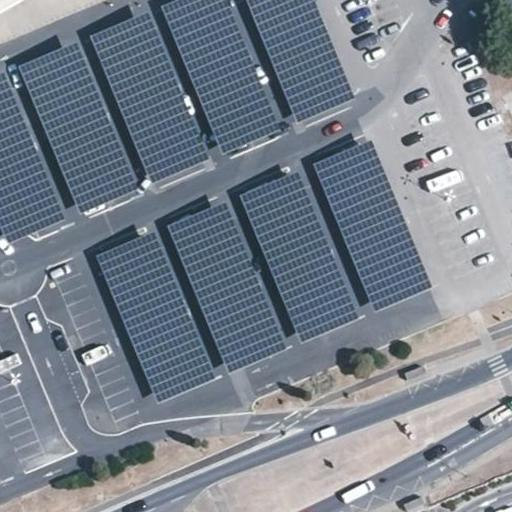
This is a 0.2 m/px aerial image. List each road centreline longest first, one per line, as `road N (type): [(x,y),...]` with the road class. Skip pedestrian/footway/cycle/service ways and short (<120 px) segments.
road 1 (primary): [(511,360),(204,482)]
road 2 (primary): [(331,511),(511,419)]
